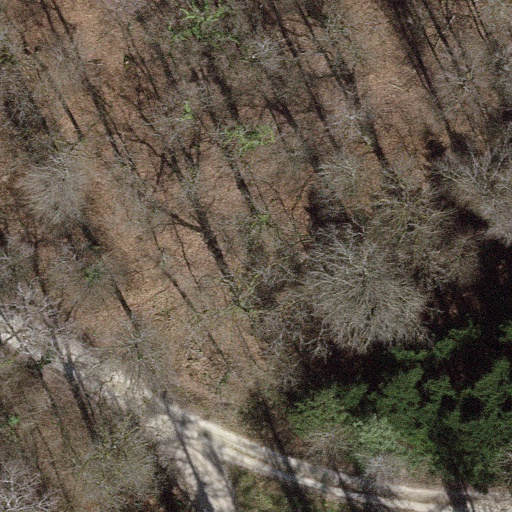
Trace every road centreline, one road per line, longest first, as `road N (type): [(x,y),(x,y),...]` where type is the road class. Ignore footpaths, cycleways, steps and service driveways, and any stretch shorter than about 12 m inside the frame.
road 1 (track): [(105,392),(301,477),(511,507)]
road 2 (track): [(218,511),(105,392),(0,336)]
